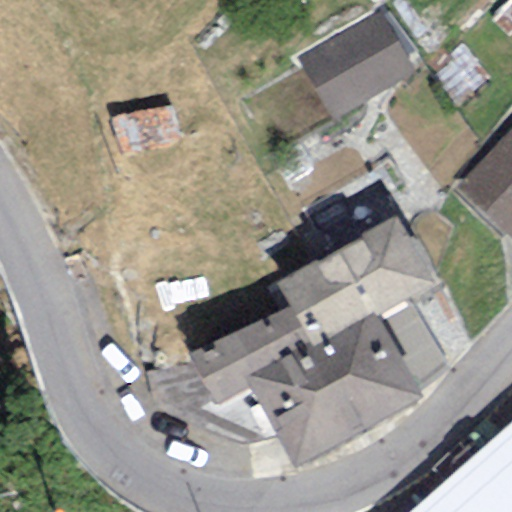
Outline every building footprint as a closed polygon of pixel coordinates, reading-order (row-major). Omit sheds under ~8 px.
[(296,59),(332,121),(414,73),(378,11),(296,59)] [(170,103),(112,116),(120,152),(178,139),(170,103)] [(511,127),(454,189),(511,242),(511,127)] [(379,160),(300,204),(320,241),(399,198),(379,160)] [(397,215),(276,284),(362,434),(422,400),(374,317),(435,282),(397,215)] [(292,470),(362,434),(289,308),(186,355),(212,406),(249,387),(292,470)] [(511,511),(511,414),(402,511),(511,511)]
